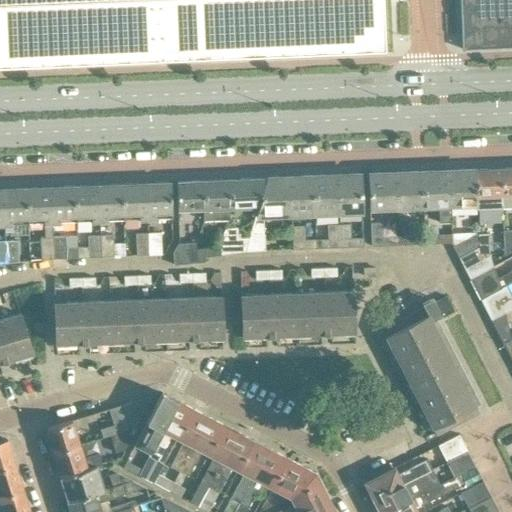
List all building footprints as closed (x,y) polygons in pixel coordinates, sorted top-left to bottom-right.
[(0,0),(0,64),(384,47),(384,46),(382,0),(0,0)] [(511,0),(462,0),(464,49),(466,49),(466,48),(496,47),(496,41),(506,40),(506,46),(511,46),(511,0)] [(511,167),(500,168),(501,195),(511,194),(511,167)] [(501,195),(499,168),(474,169),(476,203),(476,209),(501,208),(501,195)] [(476,203),(474,169),(448,170),(449,204),(476,203)] [(449,204),(448,170),(422,171),(423,205),(438,205),(439,223),(450,223),(449,204)] [(423,205),(422,171),(395,172),(397,206),(423,205)] [(397,206),(395,172),(368,173),(370,207),(397,206)] [(339,212),(362,211),(360,174),(337,175),(339,212)] [(315,213),(314,175),(290,177),(291,214),(315,213)] [(315,213),(339,212),(337,175),(314,175),(315,213)] [(267,177),(230,179),(231,207),(258,206),(267,177)] [(249,236),(245,251),(246,251),(265,250),(263,215),(291,214),(290,177),(267,177),(258,206),(249,236)] [(230,179),(204,180),(205,208),(203,208),(203,221),(228,219),(227,207),(231,207),(230,179)] [(205,208),(204,180),(177,181),(178,209),(203,208),(205,208)] [(170,181),(146,182),(148,220),(172,219),(170,181)] [(121,183),(124,221),(148,220),(146,182),(121,183)] [(121,183),(98,184),(100,222),(124,221),(121,183)] [(98,184),(74,185),(76,223),(100,222),(98,184)] [(76,223),(74,185),(50,186),(51,224),(76,223)] [(52,236),(51,224),(50,186),(25,187),(28,225),(43,225),(43,236),(39,236),(41,260),(53,258),(52,236)] [(1,188),(4,226),(28,225),(25,187),(1,188)] [(317,248),(340,247),(339,222),(327,223),(328,239),(317,239),(317,248)] [(339,222),(340,247),(363,246),(363,237),(351,238),(350,222),(339,222)] [(370,222),(371,246),(398,244),(398,234),(383,235),(383,222),(370,222)] [(292,224),(293,249),(317,248),(317,239),(304,239),(303,224),(292,224)] [(222,235),(219,247),(220,254),(237,252),(245,251),(249,236),(238,237),(237,226),(225,227),(222,235)] [(511,230),(502,231),(502,241),(503,256),(511,250),(511,230)] [(135,232),(136,255),(150,254),(149,231),(135,232)] [(149,231),(150,254),(162,254),(161,231),(149,231)] [(477,231),(452,245),(460,259),(478,249),(477,233),(477,231)] [(424,233),(425,243),(451,242),(450,232),(424,233)] [(113,233),(101,234),(103,256),(114,256),(113,233)] [(398,234),(398,244),(425,243),(424,233),(398,234)] [(478,249),(460,259),(465,269),(485,258),(489,256),(488,233),(477,233),(478,249)] [(78,257),(103,256),(101,234),(86,234),(87,245),(77,245),(78,257)] [(77,235),(52,236),(53,258),(78,257),(77,245),(77,235)] [(197,246),(196,249),(198,262),(205,261),(204,257),(220,254),(219,247),(222,235),(219,243),(197,246)] [(18,240),(4,240),(6,263),(19,262),(18,240)] [(174,264),(198,262),(196,249),(197,246),(196,242),(178,243),(172,252),(174,264)] [(485,258),(465,269),(470,280),(494,267),(493,266),(492,262),(490,263),(490,262),(491,259),(490,255),(485,258)] [(494,267),(470,280),(480,299),(502,287),(494,267)] [(376,275),(375,268),(365,268),(365,276),(376,275)] [(511,268),(499,276),(501,281),(504,286),(507,284),(511,281),(511,268)] [(504,286),(502,287),(480,299),(491,319),(506,311),(511,307),(511,296),(507,284),(504,286)] [(352,290),(297,293),(298,333),(299,334),(299,331),(309,330),(309,333),(323,333),(323,334),(329,334),(329,332),(342,332),(342,329),(353,328),(353,331),(354,331),(352,290)] [(298,334),(298,333),(297,293),(241,295),(242,311),(242,336),(244,336),(244,333),(254,332),(254,335),(268,335),(268,336),(274,336),(274,335),(287,334),(287,331),(298,331),(298,334)] [(221,337),(222,337),(221,296),(165,298),(167,339),(167,336),(178,336),(178,338),(191,338),(197,338),(211,337),(211,334),(221,334),(221,337)] [(424,307),(382,329),(436,434),(479,413),(432,320),(436,318),(441,315),(453,309),(447,296),(435,302),(432,298),(422,303),(424,307)] [(167,339),(165,298),(110,300),(111,341),(112,341),(112,338),(122,338),(123,341),(136,340),(136,342),(142,342),(142,340),(156,339),(156,336),(166,336),(166,339),(167,339)] [(110,300),(54,302),(56,343),(57,343),(57,340),(67,340),(67,343),(81,342),(81,344),(87,344),(87,342),(101,342),(100,339),(111,338),(111,341),(110,300)] [(491,319),(502,342),(511,337),(506,311),(491,319)] [(31,351),(20,313),(0,319),(0,362),(2,361),(3,363),(8,361),(8,360),(21,356),(20,353),(30,350),(31,353),(32,352),(31,351)] [(511,336),(511,337),(502,342),(511,360),(511,336)] [(148,455),(149,455),(177,400),(162,392),(134,444),(149,452),(148,455)] [(144,409),(141,399),(120,405),(127,427),(136,425),(144,409)] [(172,435),(178,438),(194,409),(177,400),(149,455),(158,460),(172,435)] [(128,429),(127,427),(120,405),(109,408),(114,424),(100,429),(102,437),(110,435),(128,429)] [(194,409),(178,438),(184,442),(171,467),(180,472),(209,417),(194,409)] [(202,451),(208,454),(223,424),(209,417),(180,472),(188,476),(202,451)] [(53,452),(80,444),(72,419),(45,428),(53,452)] [(198,508),(209,487),(238,432),(223,424),(208,454),(214,457),(200,483),(190,503),(198,508)] [(110,435),(115,452),(124,450),(130,439),(128,430),(128,429),(110,435)] [(231,466),(237,470),(253,440),(238,432),(209,487),(198,508),(206,511),(207,511),(218,492),(231,466)] [(447,462),(468,451),(459,434),(438,445),(447,462)] [(7,439),(0,441),(0,469),(15,465),(7,439)] [(244,473),(223,511),(234,511),(239,503),(268,448),(253,440),(237,470),(244,473)] [(53,452),(60,476),(93,466),(96,465),(102,463),(99,454),(84,458),(80,444),(53,452)] [(239,503),(234,511),(245,511),(256,492),(263,495),(268,486),(270,486),(285,457),(268,448),(239,503)] [(468,451),(447,462),(455,477),(476,466),(468,451)] [(149,455),(138,476),(154,484),(158,476),(165,464),(158,460),(149,455)] [(270,486),(288,496),(319,480),(315,472),(285,457),(270,486)] [(372,497),(432,467),(427,458),(397,473),(394,467),(365,482),(372,497)] [(0,496),(23,490),(15,465),(0,469),(0,496)] [(96,465),(93,466),(60,476),(68,500),(104,489),(96,465)] [(380,511),(382,511),(435,485),(440,483),(432,467),(372,497),(380,511)] [(106,475),(110,487),(130,481),(114,472),(106,475)] [(154,484),(169,492),(173,484),(158,476),(154,484)] [(417,511),(415,508),(440,495),(458,486),(453,476),(440,483),(435,485),(382,511),(417,511)] [(274,511),(294,511),(327,496),(319,480),(288,496),(292,498),(294,502),(274,511)] [(469,507),(471,506),(487,497),(491,496),(483,480),(461,492),(469,507)] [(68,500),(71,511),(112,511),(133,506),(135,505),(133,499),(109,506),(107,499),(144,488),(130,481),(110,487),(104,489),(68,500)] [(173,484),(169,492),(180,498),(184,490),(173,484)] [(0,496),(0,498),(4,511),(29,511),(23,490),(0,496)] [(178,511),(185,510),(155,494),(153,495),(159,511),(178,511)] [(330,511),(334,510),(327,496),(294,511),(330,511)] [(495,511),(487,497),(471,506),(474,511),(495,511)]
